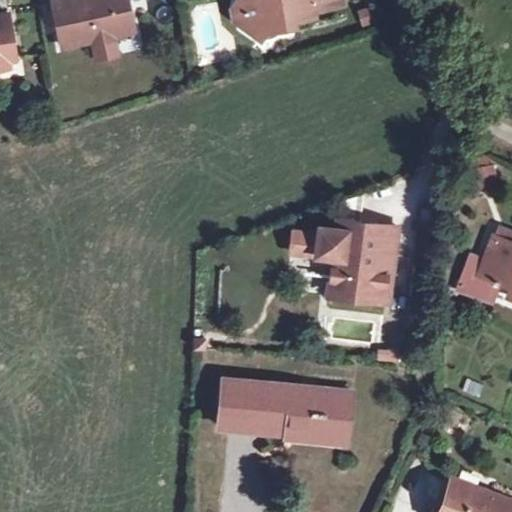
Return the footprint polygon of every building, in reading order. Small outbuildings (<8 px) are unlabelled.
[(125,0),(55,0),(51,1),(61,46),(86,40),(133,29),(125,0)] [(236,0),(237,0),(245,6),(248,16),(242,25),(259,38),(270,23),(278,27),(292,25),(292,19),(314,14),(312,9),(343,2),(342,0),(236,0)] [(379,3),(357,10),(362,26),(384,19),(379,3)] [(0,58),(9,57),(15,56),(7,11),(0,12),(0,58)] [(133,29),(86,40),(91,60),(113,54),(110,42),(134,37),(133,29)] [(9,57),(0,58),(0,66),(9,64),(9,57)] [(467,161),(475,193),(498,188),(491,156),(467,161)] [(447,202),(431,200),(426,230),(442,232),(447,202)] [(293,232),(291,250),(333,255),(328,294),(387,302),(398,227),(338,218),(336,229),(318,226),(317,235),(293,232)] [(511,231),(497,226),(493,235),(511,242),(511,231)] [(442,232),(426,230),(425,240),(440,242),(442,232)] [(484,260),(479,272),(499,280),(511,285),(511,287),(509,296),(511,297),(511,242),(493,235),(484,260)] [(440,242),(425,240),(422,253),(440,255),(440,242)] [(207,247),(196,251),(196,258),(207,258),(207,247)] [(479,272),(484,260),(470,254),(457,287),(491,300),(499,280),(479,272)] [(398,349),(387,349),(387,359),(398,359),(398,349)] [(223,379),(218,424),(285,432),(285,430),(343,436),(345,420),(350,420),(351,409),(339,408),(341,391),(223,379)] [(352,392),(341,391),(339,408),(351,409),(352,392)] [(511,511),(511,500),(452,478),(438,511),(511,511)]
